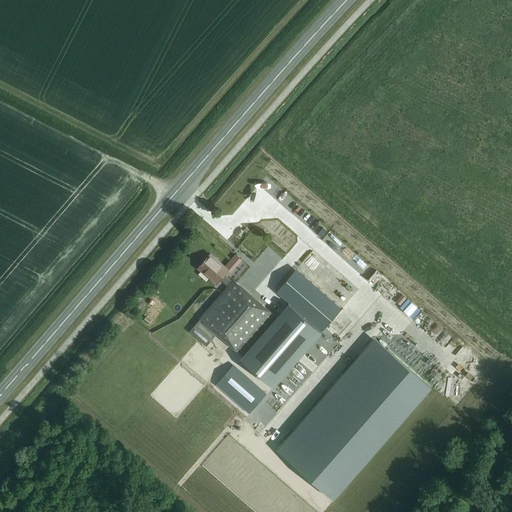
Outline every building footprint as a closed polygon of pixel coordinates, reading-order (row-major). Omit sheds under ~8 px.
[(367,255),(382,225),(313,192),(309,200),(307,199),(296,221),(367,255)] [(256,226),(250,231),(253,236),(260,231),(256,226)] [(221,233),(232,244),(238,238),(228,227),(221,233)] [(394,250),(397,243),(390,240),(387,247),(394,250)] [(198,268),(216,284),(220,279),(228,286),(232,281),(224,274),(229,270),(210,254),(198,268)] [(289,302),(322,331),(342,308),(297,269),(277,291),(289,302)] [(233,280),(232,281),(228,286),(200,318),(201,318),(217,333),(243,355),(276,317),(233,280)] [(241,358),(274,387),(322,331),(289,302),(276,317),(243,355),(241,358)] [(217,333),(201,318),(189,331),(202,342),(206,345),(217,333)] [(388,349),(290,460),(333,499),(431,387),(388,349)]
